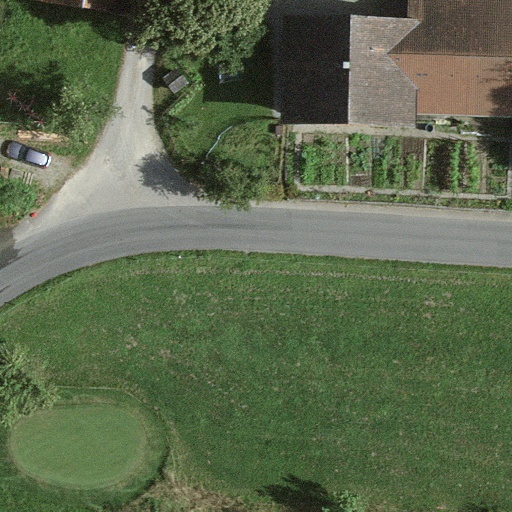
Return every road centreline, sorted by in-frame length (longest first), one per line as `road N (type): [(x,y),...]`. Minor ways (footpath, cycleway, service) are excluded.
road 1 (unclassified): [(0,279),(76,245),(184,227),(511,243)]
road 2 (track): [(152,0),(136,121),(133,232)]
